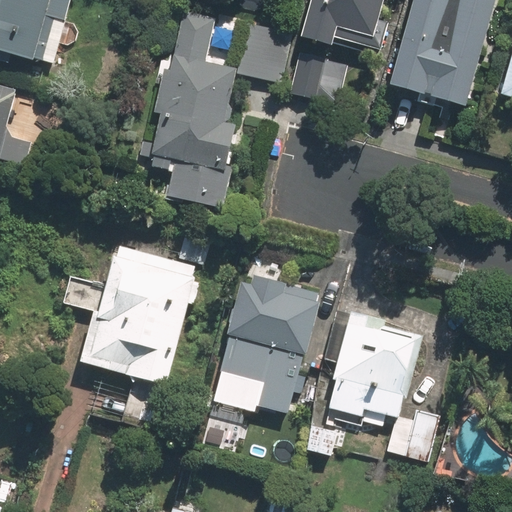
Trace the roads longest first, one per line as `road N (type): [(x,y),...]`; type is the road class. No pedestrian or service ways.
road 1 (residential): [(511,261),(346,212),(328,199),(323,179)]
road 2 (residential): [(323,179),(334,165),(357,161),(511,203)]
